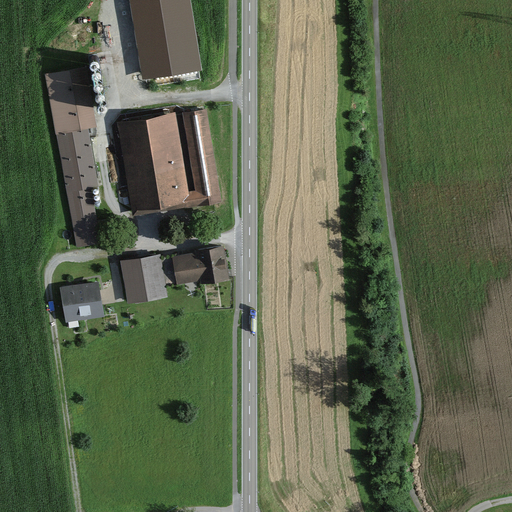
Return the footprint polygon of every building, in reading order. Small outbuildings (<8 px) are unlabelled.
[(129,0),(142,79),(201,70),(190,0),(129,0)] [(59,133),(77,246),(101,242),(92,187),(98,186),(88,130),(100,128),(90,66),(45,73),(55,133),(59,133)] [(175,113),(117,122),(132,216),(220,202),(205,110),(184,113),(197,192),(188,193),(175,113)] [(196,253),(174,257),(178,284),(200,280),(201,283),(231,279),(228,260),(225,245),(196,250),(196,253)] [(160,256),(121,263),(128,303),(167,296),(160,256)] [(70,285),(61,286),(67,320),(104,313),(98,280),(70,285)]
